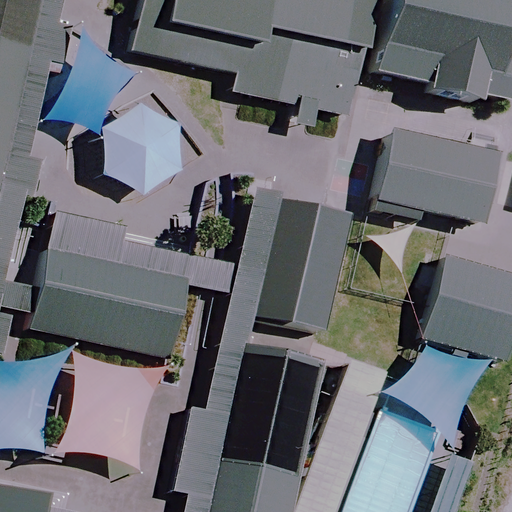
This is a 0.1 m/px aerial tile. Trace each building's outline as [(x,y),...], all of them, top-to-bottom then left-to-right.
[(0,0),(0,67),(15,0),(0,0)] [(329,0),(210,0),(187,102),(300,128),(329,0)] [(473,15),(409,0),(348,0),(327,93),(448,121),(473,15)] [(455,162),(347,137),(328,218),(436,243),(455,162)] [(313,229),(235,211),(205,339),(283,357),(313,229)] [(156,277),(0,242),(0,243),(0,355),(131,385),(156,277)] [(489,293),(400,273),(378,371),(466,391),(489,293)] [(250,511),(284,369),(197,349),(158,511),(250,511)] [(334,511),(382,375),(344,362),(291,511),(334,511)] [(452,511),(474,446),(438,434),(412,511),(452,511)]
